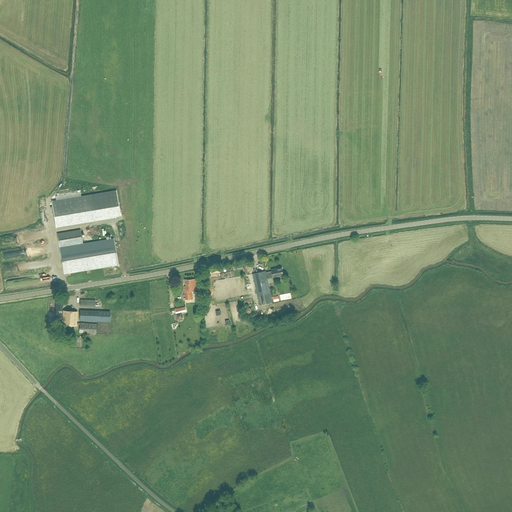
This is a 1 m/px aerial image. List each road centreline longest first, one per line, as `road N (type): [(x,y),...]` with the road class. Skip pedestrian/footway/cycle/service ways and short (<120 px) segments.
road 1 (tertiary): [(0,298),(326,236),(439,219),(511,218)]
road 2 (unclassified): [(174,511),(0,345)]
